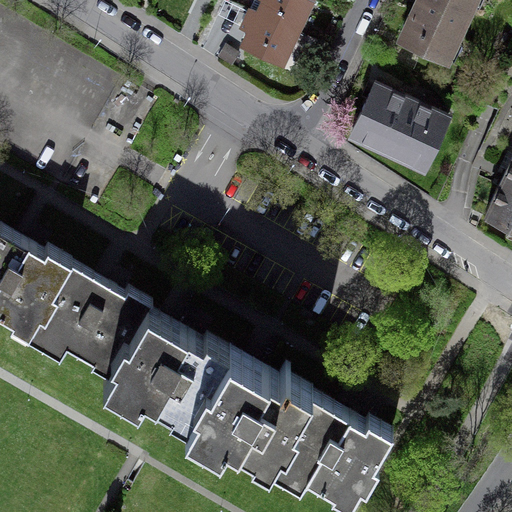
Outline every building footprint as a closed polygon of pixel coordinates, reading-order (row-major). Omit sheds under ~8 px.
[(297,29),(310,0),(263,0),(258,11),(297,29)] [(418,0),(401,37),(447,58),(473,0),(418,0)] [(282,61),(297,29),(258,11),(250,7),(241,25),(250,29),(243,43),(282,61)] [(412,97),(376,81),(352,131),(425,164),(448,114),(422,102),(424,99),(414,95),(412,97)] [(511,223),(511,138),(492,181),(499,184),(486,212),(511,223)] [(33,227),(1,208),(0,209),(0,303),(22,316),(17,326),(68,355),(73,345),(118,370),(113,380),(152,402),(158,392),(202,416),(242,439),(247,431),(287,454),(284,458),(318,477),(323,469),(369,494),(379,476),(389,482),(401,460),(392,455),(413,420),(389,407),(386,413),(369,403),(339,387),(345,377),(302,353),(256,327),(252,334),(228,320),(225,327),(207,317),(138,278),(134,287),(116,277),(81,257),(86,248),(60,233),(56,239),(33,227)]
